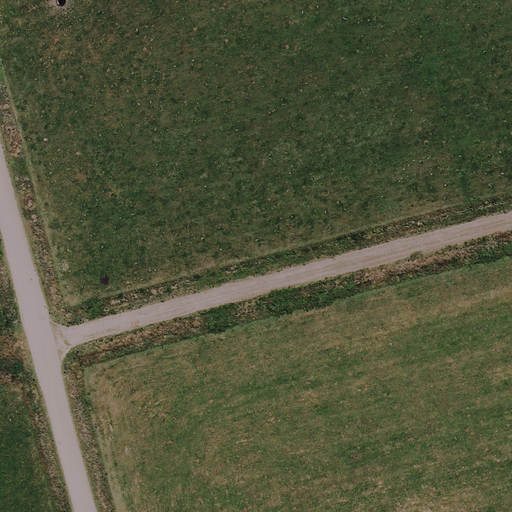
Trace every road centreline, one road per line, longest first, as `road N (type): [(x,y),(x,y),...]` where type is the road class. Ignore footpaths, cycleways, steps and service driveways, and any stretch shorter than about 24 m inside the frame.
road 1 (track): [(0,334),(511,206)]
road 2 (track): [(0,123),(102,511)]
